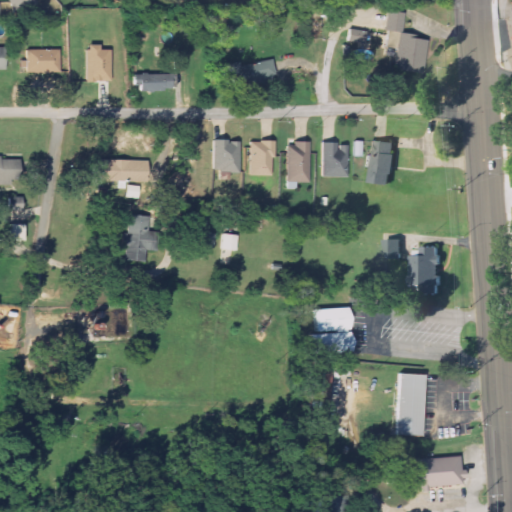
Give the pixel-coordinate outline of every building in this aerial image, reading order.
[(422,74),(427,39),(401,35),(404,13),(388,11),(383,47),(395,49),(392,70),(422,74)] [(345,42),(363,44),(365,32),(347,29),(345,42)] [(85,82),(111,81),(110,50),(98,50),(98,44),(84,45),(85,82)] [(59,73),(59,49),(25,50),(25,74),(59,73)] [(182,71),(181,56),(172,57),(173,72),(182,71)] [(228,87),(274,78),(271,60),(238,66),(238,63),(224,65),(228,87)] [(170,75),(131,74),(131,85),(137,85),(137,91),(169,91),(170,75)] [(239,141),(211,141),(211,172),(238,173),(239,141)] [(249,141),(248,176),(273,176),(274,142),(249,141)] [(370,184),(392,185),(394,142),(372,141),(370,184)] [(308,142),(294,142),(294,146),(285,146),(285,182),(308,183),(308,142)] [(338,143),(321,143),(321,178),(347,178),(347,146),(338,146),(338,143)] [(0,185),(9,185),(9,180),(19,180),(18,158),(0,158),(0,185)] [(147,182),(147,161),(96,159),(95,181),(147,182)] [(21,198),(7,197),(7,211),(21,211),(21,198)] [(122,261),(143,262),(143,251),(148,251),(150,216),(126,215),(125,234),(119,234),(118,250),(123,250),(122,261)] [(24,225),(7,225),(6,244),(24,244),(24,225)] [(213,249),(214,233),(202,232),(201,248),(213,249)] [(239,236),(223,234),(221,249),(237,251),(239,236)] [(383,259),(400,259),(401,240),(383,239),(383,259)] [(410,256),(410,287),(418,287),(417,293),(438,294),(439,247),(420,247),(420,256),(410,256)] [(308,334),(309,355),(350,353),(348,308),(312,310),(313,333),(308,334)] [(327,415),(328,372),(309,371),(308,415),(327,415)] [(419,435),(422,375),(398,374),(395,434),(419,435)] [(403,489),(462,487),(460,458),(402,460),(403,489)] [(344,511),(344,496),(317,497),(317,502),(308,503),(308,511),(344,511)]
